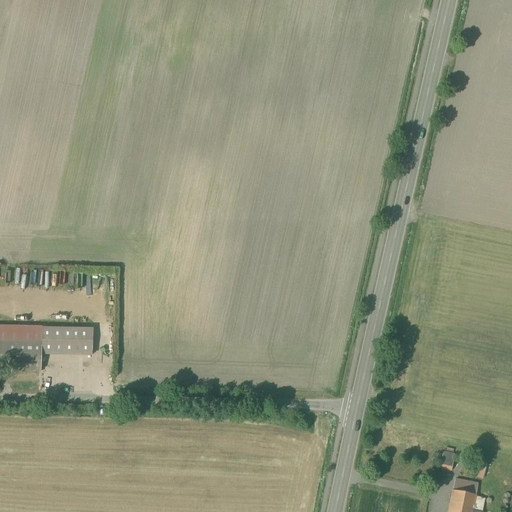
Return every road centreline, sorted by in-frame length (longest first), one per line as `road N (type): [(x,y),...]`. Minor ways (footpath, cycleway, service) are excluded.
road 1 (primary): [(355,409),(448,0)]
road 2 (unclassified): [(0,400),(355,409)]
